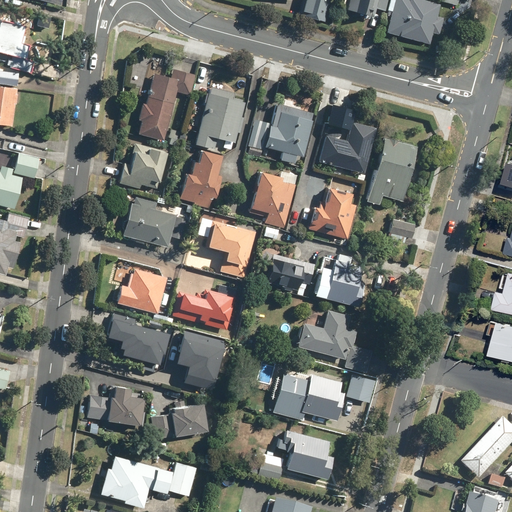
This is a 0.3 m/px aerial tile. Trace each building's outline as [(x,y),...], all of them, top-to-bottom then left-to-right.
[(329,0),(301,0),(297,17),(323,24),(329,0)] [(347,0),(344,13),(371,20),(374,10),(383,12),(385,0),(347,0)] [(392,0),(383,35),(426,47),(429,34),(437,36),(441,19),(433,17),(436,5),(417,0),(392,0)] [(0,56),(7,58),(4,68),(28,74),(31,63),(29,63),(30,59),(25,58),(29,44),(22,42),(25,26),(0,19),(0,56)] [(146,100),(139,98),(134,121),(137,122),(133,136),(161,142),(172,93),(189,97),(194,76),(171,71),(169,80),(151,76),(146,100)] [(17,73),(0,72),(0,85),(17,86),(17,73)] [(0,87),(0,126),(10,127),(11,106),(15,106),(15,88),(0,87)] [(192,146),(213,150),(213,147),(222,149),(223,144),(231,145),(233,134),(236,135),(243,102),(203,94),(192,146)] [(275,163),(292,166),(294,160),(299,161),(310,115),(272,106),(268,124),(250,120),(244,148),(277,156),(275,163)] [(346,109),(326,106),(323,127),(344,129),(346,109)] [(344,142),(319,137),(313,165),(361,174),(371,127),(348,122),(344,142)] [(184,131),(168,130),(167,142),(183,144),(184,131)] [(364,203),(375,206),(378,197),(399,203),(403,190),(405,190),(415,153),(413,152),(414,146),(381,138),(364,203)] [(126,163),(121,162),(116,185),(153,193),(163,153),(130,145),(126,163)] [(185,175),(182,174),(175,199),(204,208),(206,198),(210,199),(216,177),(212,175),(217,157),(198,151),(195,163),(189,161),(185,175)] [(16,153),(10,174),(31,180),(36,159),(16,153)] [(0,207),(10,210),(18,179),(7,176),(9,171),(0,168),(0,207)] [(277,178),(255,172),(244,212),(262,217),(260,223),(282,228),(296,176),(279,172),(277,178)] [(349,202),(352,188),(326,182),(325,188),(323,188),(320,200),(316,199),(315,204),(310,203),(304,233),(344,242),(353,203),(349,202)] [(115,237),(164,250),(170,228),(182,231),(188,211),(177,208),(175,215),(154,209),(156,202),(132,196),(129,205),(124,204),(115,237)] [(0,277),(1,277),(3,269),(9,271),(17,243),(11,241),(13,237),(21,239),(27,217),(4,211),(2,219),(0,218),(0,277)] [(204,217),(193,215),(189,231),(201,233),(204,217)] [(238,226),(239,224),(211,218),(203,249),(221,253),(218,266),(233,269),(232,276),(243,278),(252,241),(249,240),(251,229),(238,226)] [(413,225),(388,219),(386,229),(411,234),(413,225)] [(276,231),(259,227),(257,237),(274,241),(276,231)] [(296,283),(293,295),(301,297),(304,285),(306,285),(311,266),(313,267),(317,255),(321,256),(323,248),(299,242),(297,249),(292,247),(289,259),(282,257),(283,252),(265,248),(256,285),(264,287),(266,279),(273,280),(271,286),(280,288),(282,279),(296,283)] [(328,271),(318,269),(311,298),(356,308),(367,262),(335,255),(334,261),(330,261),(328,271)] [(113,306),(154,317),(158,301),(167,304),(172,286),(163,284),(165,279),(129,269),(124,287),(118,285),(113,306)] [(511,272),(510,272),(505,293),(497,291),(493,310),(511,315),(511,272)] [(231,295),(233,288),(220,285),(218,293),(211,291),(213,283),(180,274),(168,318),(225,333),(235,296),(231,295)] [(293,348),(342,360),(341,367),(365,373),(370,351),(349,346),(354,329),(350,328),(353,318),(323,311),(319,329),(298,324),(293,348)] [(109,313),(102,340),(114,344),(112,350),(116,352),(114,357),(154,368),(163,336),(130,327),(132,319),(109,313)] [(489,356),(511,361),(511,325),(497,322),(489,356)] [(220,341),(180,331),(169,373),(209,384),(220,341)] [(266,413),(301,422),(302,415),(334,423),(344,384),(278,367),(266,413)] [(9,372),(0,369),(0,389),(4,390),(9,372)] [(373,381),(348,376),(343,399),(368,405),(373,381)] [(101,421),(101,424),(142,428),(143,413),(137,413),(139,394),(126,393),(126,388),(109,387),(108,398),(85,396),(84,405),(78,405),(77,412),(84,413),(83,419),(101,421)] [(183,400),(168,403),(169,411),(147,415),(151,441),(168,438),(169,440),(204,435),(199,403),(184,406),(183,400)] [(457,462),(475,478),(511,438),(511,428),(499,417),(457,462)] [(285,452),(282,467),(285,467),(283,479),(322,488),(329,456),(322,455),(325,441),(279,431),(275,449),(285,452)] [(168,444),(152,443),(151,453),(168,453),(168,444)] [(248,452),(233,449),(231,459),(246,462),(248,452)] [(253,460),(250,459),(247,473),(252,474),(251,477),(276,483),(282,459),(255,452),(253,460)] [(119,500),(119,504),(140,509),(144,489),(161,492),(166,470),(109,457),(106,470),(101,469),(95,494),(119,500)] [(195,467),(175,462),(166,491),(187,497),(195,467)] [(511,462),(501,474),(511,484),(511,462)] [(484,484),(498,488),(501,478),(487,475),(484,484)] [(492,511),(495,502),(463,494),(458,511),(492,511)] [(305,511),(307,509),(270,500),(267,511),(305,511)]
